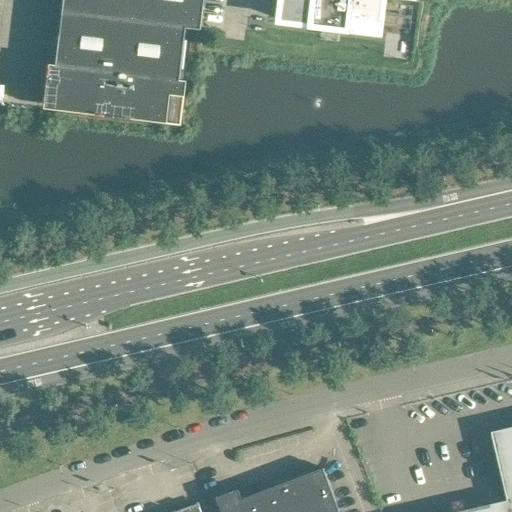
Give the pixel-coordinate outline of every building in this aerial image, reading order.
[(197,30),(200,0),(60,0),(50,85),(43,84),(40,108),(177,125),(183,81),(176,80),(182,28),(197,30)] [(284,0),(282,21),(314,25),(326,27),(326,29),(336,30),(336,28),(349,29),(381,33),(384,0),(409,0),(420,1),(420,0),(284,0)] [(511,511),(511,427),(493,432),(508,500),(511,511)] [(340,511),(324,469),(253,495),(243,499),(239,489),(217,498),(222,511),(340,511)] [(511,511),(508,500),(491,504),(489,504),(490,507),(466,511),(511,511)]
